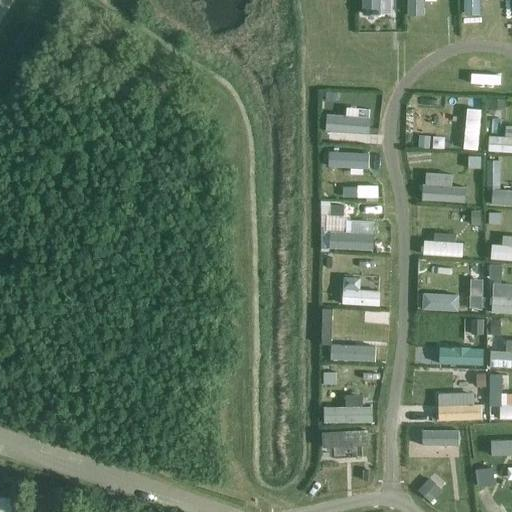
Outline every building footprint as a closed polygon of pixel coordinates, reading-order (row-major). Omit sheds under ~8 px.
[(336,92),(326,92),(326,100),(336,100),(336,92)] [(505,98),(490,98),(490,108),(505,108),(505,98)] [(420,136),(419,149),(429,149),(430,137),(420,136)] [(480,156),(468,156),(468,169),(480,169),(480,156)] [(499,161),(487,161),(487,175),(499,175),(499,161)] [(377,185),(366,185),(366,198),(377,198),(377,185)] [(330,206),(330,216),(344,216),(344,206),(330,206)] [(481,211),(472,211),(472,225),(481,225),(481,211)] [(501,214),(489,214),(489,225),(501,225),(501,214)] [(501,265),(489,265),(489,278),(501,278),(501,265)] [(482,297),(470,297),(470,309),(482,309),(482,297)] [(323,310),(322,346),(331,346),(332,310),(323,310)] [(482,320),(472,320),(472,335),(482,335),(482,320)] [(500,322),(487,322),(487,335),(500,335),(500,322)] [(337,373),(324,373),(324,385),(336,385),(337,373)] [(502,375),(490,375),(490,391),(502,391),(502,375)] [(485,376),(477,376),(477,388),(485,388),(485,376)] [(311,432),(310,453),(362,455),(363,434),(311,432)] [(408,434),(408,453),(459,453),(459,433),(408,434)] [(492,469),(476,471),(478,486),(494,484),(492,469)] [(373,470),(364,470),(363,480),(373,480),(373,470)] [(430,480),(419,492),(430,503),(441,491),(430,480)] [(0,511),(8,511),(9,494),(0,493),(0,511)] [(52,503),(51,511),(63,511),(64,503),(52,503)]
